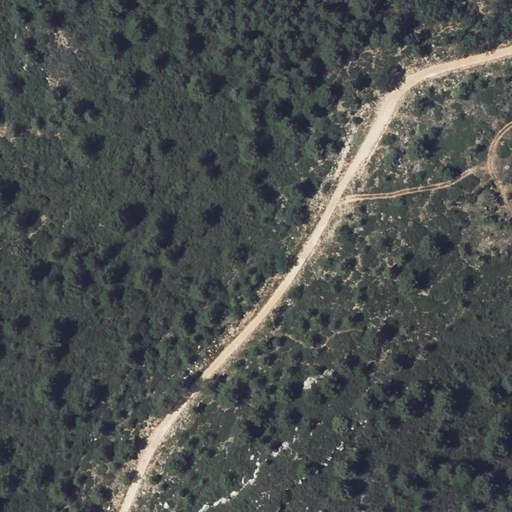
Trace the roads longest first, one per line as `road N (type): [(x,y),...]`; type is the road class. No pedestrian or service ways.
road 1 (track): [(121,511),(163,431),(280,286),(370,125),(408,76),(511,50)]
road 2 (track): [(327,198),(424,189),(485,158),(511,124)]
